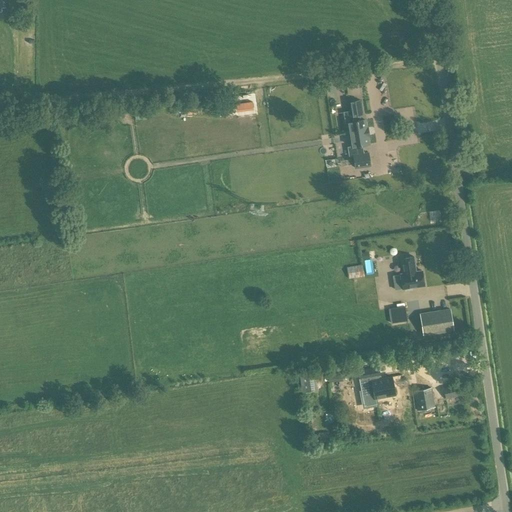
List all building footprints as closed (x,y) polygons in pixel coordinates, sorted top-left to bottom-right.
[(407,98),(380,103),(383,120),(410,115),(407,98)] [(360,120),(360,115),(362,115),(359,101),(349,103),(351,112),(343,113),(345,125),(348,124),(349,131),(367,128),(366,128),(364,119),(360,120)] [(368,152),(364,153),(362,145),(368,144),(367,136),(369,135),(367,128),(349,131),(351,146),(347,147),(349,156),(353,156),(355,168),(370,165),(368,152)] [(404,289),(405,291),(413,290),(412,288),(424,286),(422,271),(416,271),(413,256),(401,258),(403,273),(400,274),(403,289),(404,289)] [(364,277),(362,266),(347,268),(349,279),(364,277)] [(406,307),(390,310),(392,325),(408,322),(406,307)] [(450,307),(419,312),(423,335),(453,330),(450,307)] [(380,378),(378,367),(357,371),(364,406),(376,403),(375,399),(395,395),(391,375),(380,378)] [(314,368),(299,370),(302,389),(316,388),(314,368)] [(329,372),(329,381),(344,380),(344,371),(329,372)] [(458,384),(443,387),(445,399),(461,396),(458,384)] [(431,387),(413,391),(417,411),(435,407),(431,387)] [(329,432),(319,433),(320,441),(329,440),(329,432)]
